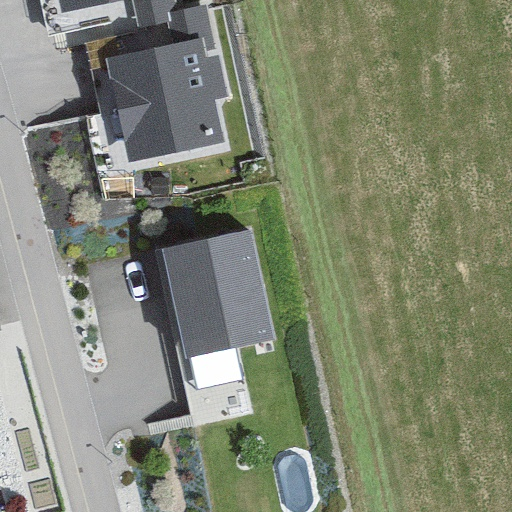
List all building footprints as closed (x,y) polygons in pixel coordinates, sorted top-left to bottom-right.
[(53,0),(55,9),(107,0),(53,0)] [(204,35),(108,54),(129,162),(225,143),(216,103),(234,100),(224,51),(208,54),(204,35)] [(245,227),(156,245),(177,352),(267,334),(245,227)] [(0,324),(0,497),(3,511),(66,511),(69,511),(24,319),(0,324)] [(209,511),(190,428),(135,440),(151,511),(209,511)]
